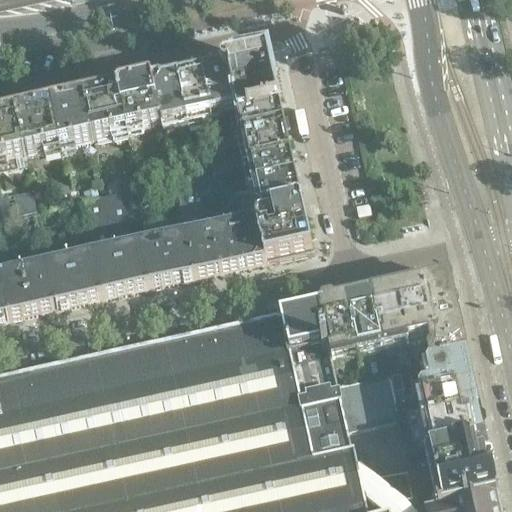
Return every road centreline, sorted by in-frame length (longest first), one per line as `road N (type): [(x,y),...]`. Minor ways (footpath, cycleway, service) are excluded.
road 1 (residential): [(0,94),(287,30),(299,41),(349,277)]
road 2 (residential): [(349,277),(0,355)]
road 3 (secondary): [(408,0),(481,245)]
road 4 (tertiary): [(0,4),(95,13),(153,0)]
road 5 (residential): [(481,245),(349,277)]
road 6 (secondary): [(481,245),(511,362)]
